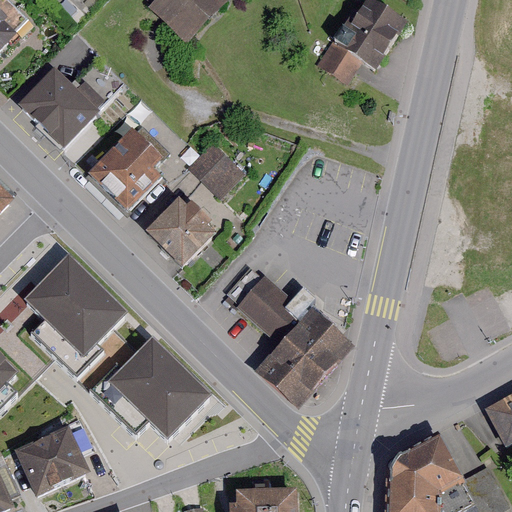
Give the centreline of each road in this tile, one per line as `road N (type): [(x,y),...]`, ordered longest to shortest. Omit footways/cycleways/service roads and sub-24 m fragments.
road 1 (secondary): [(454,0),(363,406)]
road 2 (tertiary): [(56,198),(217,357),(315,436)]
road 3 (residential): [(315,436),(90,511)]
road 4 (residential): [(511,366),(433,402),(363,406)]
